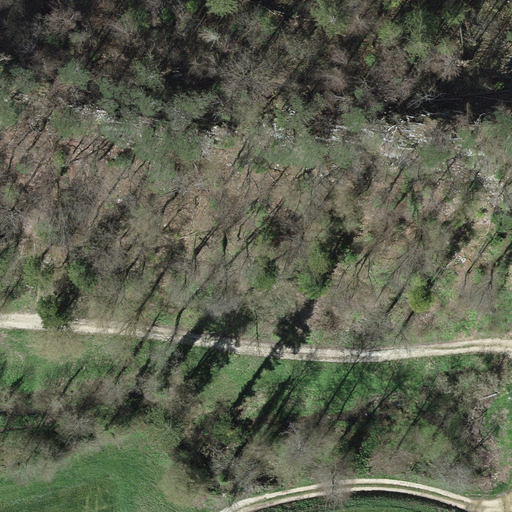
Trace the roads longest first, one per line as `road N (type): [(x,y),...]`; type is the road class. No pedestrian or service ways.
road 1 (track): [(511,347),(342,356),(0,319)]
road 2 (track): [(511,501),(487,507),(361,483),(230,511)]
